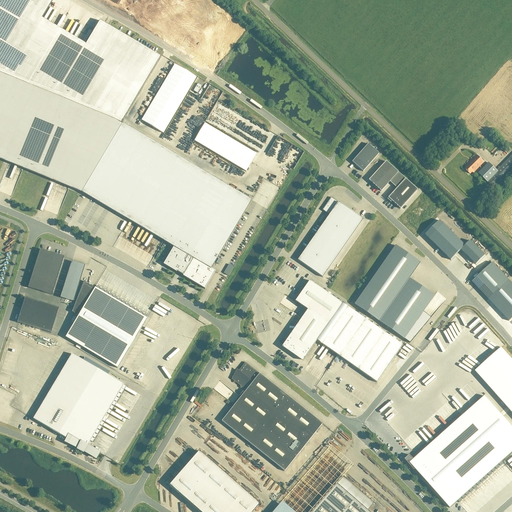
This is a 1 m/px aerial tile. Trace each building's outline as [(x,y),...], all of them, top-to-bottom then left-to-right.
[(0,0),(0,159),(81,193),(173,248),(163,265),(177,273),(177,272),(178,273),(178,274),(179,274),(180,274),(183,276),(205,289),(215,272),(211,269),(252,200),(122,124),(121,123),(160,57),(100,21),(86,45),(42,19),(53,0),(0,0)] [(235,27),(202,0),(119,0),(118,3),(213,55),(235,27)] [(175,65),(141,121),(163,134),(197,78),(175,65)] [(193,91),(198,94),(202,87),(198,84),(193,91)] [(257,155),(205,124),(195,141),(246,172),(257,155)] [(352,162),(363,172),(379,154),(368,144),(352,162)] [(473,174),(484,163),(476,155),(465,167),(466,168),(464,169),(470,175),(472,173),(473,174)] [(487,182),(494,189),(511,170),(511,155),(497,171),(489,163),(479,174),(487,182)] [(390,182),(398,173),(394,169),(386,162),(369,180),(381,192),(390,182)] [(405,179),(388,198),(400,209),(418,191),(405,179)] [(363,220),(331,198),(322,211),(329,215),(298,260),(323,278),(363,220)] [(433,228),(426,236),(429,239),(451,261),(465,246),(443,225),(436,232),(433,228)] [(395,246),(355,304),(410,343),(431,319),(423,312),(434,296),(409,279),(420,263),(395,246)] [(28,288),(52,295),(64,257),(40,250),(28,288)] [(85,266),(72,262),(60,298),(73,302),(85,266)] [(511,283),(492,263),(472,282),(509,321),(511,318),(511,283)] [(317,341),(343,304),(309,281),(295,302),(307,310),(283,346),(303,360),(317,341)] [(117,369),(147,319),(95,288),(65,338),(117,369)] [(59,308),(25,298),(17,323),(51,334),(59,308)] [(377,383),(403,346),(343,304),(317,341),(377,383)] [(511,360),(501,348),(475,372),(511,413),(511,360)] [(65,438),(68,434),(70,436),(66,443),(78,449),(78,450),(83,453),(84,452),(95,458),(98,452),(87,446),(124,385),(72,354),(33,419),(65,438)] [(222,422),(285,472),(322,424),(245,363),(238,371),(236,372),(237,373),(233,379),(247,390),(222,422)] [(228,388),(226,390),(236,397),(237,395),(228,388)] [(511,452),(511,427),(485,397),(414,460),(410,455),(405,460),(414,470),(415,470),(450,508),(511,452)] [(199,452),(169,486),(199,511),(253,511),(260,504),(199,452)] [(343,477),(312,511),(368,511),(367,511),(374,503),(343,477)]
